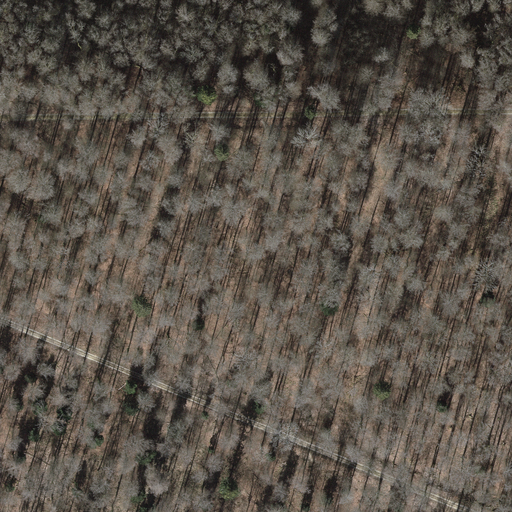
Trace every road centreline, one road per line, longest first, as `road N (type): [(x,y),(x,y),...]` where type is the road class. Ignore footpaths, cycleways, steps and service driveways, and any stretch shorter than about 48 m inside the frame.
road 1 (track): [(0,119),(511,110)]
road 2 (track): [(0,320),(469,511)]
